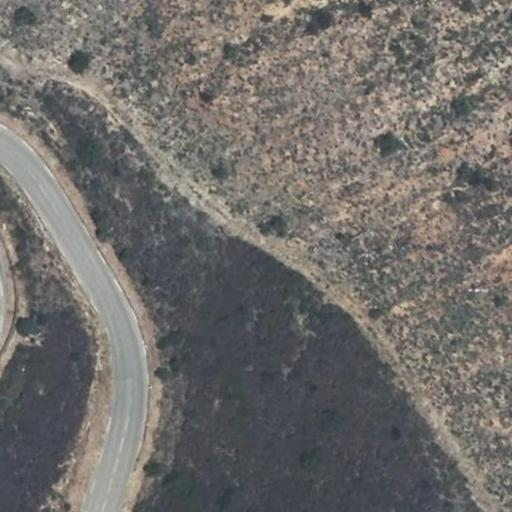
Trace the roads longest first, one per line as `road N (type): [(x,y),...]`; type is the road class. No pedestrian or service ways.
road 1 (track): [(486,511),(350,292),(194,200),(86,76),(14,68)]
road 2 (secondary): [(100,511),(120,446),(125,343),(108,298),(32,172),(0,138)]
